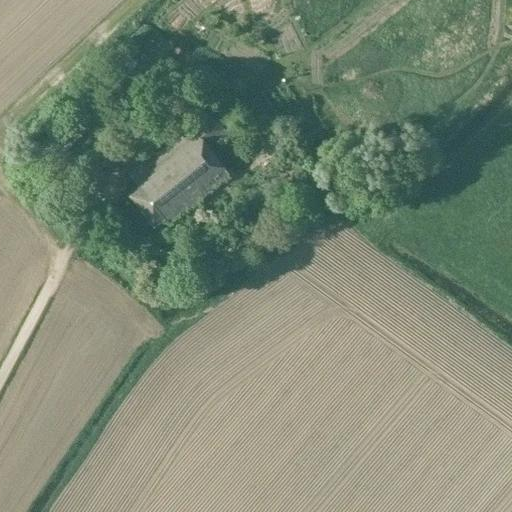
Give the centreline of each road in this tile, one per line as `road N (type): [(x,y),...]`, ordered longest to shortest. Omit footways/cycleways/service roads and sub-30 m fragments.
road 1 (track): [(136,0),(0,127)]
road 2 (unclassified): [(0,380),(82,224)]
